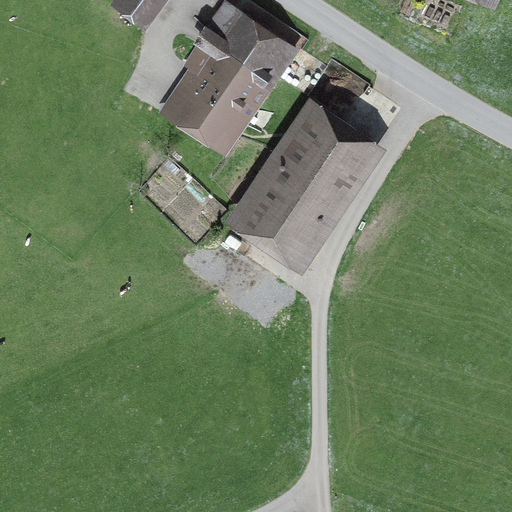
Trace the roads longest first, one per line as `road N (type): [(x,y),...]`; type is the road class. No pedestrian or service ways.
road 1 (track): [(429,88),(322,279),(318,489),(270,511)]
road 2 (tertiary): [(296,0),(429,88),(511,131)]
